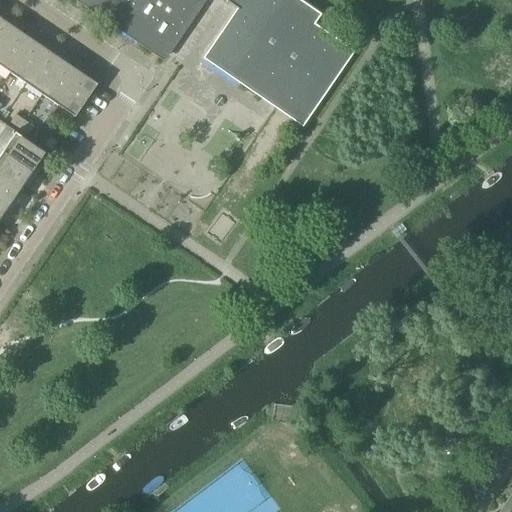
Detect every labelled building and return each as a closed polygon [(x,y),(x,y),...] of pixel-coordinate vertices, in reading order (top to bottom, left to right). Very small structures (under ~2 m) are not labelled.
[(116,25),(163,58),(203,0),(225,0),(239,9),(206,57),(302,123),(351,51),(311,24),(318,14),(297,0),(75,0),(83,5),(85,3),(98,12),(106,18),(105,20),(115,27),(116,25)] [(1,18),(0,19),(0,53),(17,29),(1,18)] [(17,29),(0,53),(0,65),(10,73),(33,40),(17,29)] [(33,40),(10,73),(26,83),(49,50),(33,40)] [(64,61),(49,50),(26,83),(42,94),(64,61)] [(80,72),(64,61),(42,94),(58,105),(80,72)] [(97,83),(80,72),(58,105),(74,117),(97,83)] [(19,128),(24,121),(15,115),(10,122),(19,128)] [(24,121),(19,128),(27,134),(33,127),(24,121)] [(45,152),(15,131),(6,126),(0,134),(0,148),(36,173),(43,162),(40,160),(45,152)] [(51,150),(57,142),(50,137),(44,145),(51,150)] [(36,173),(0,148),(0,175),(20,189),(25,182),(28,184),(36,173)] [(0,201),(11,209),(19,198),(15,195),(20,189),(0,175),(0,201)] [(0,201),(0,218),(1,217),(4,220),(11,209),(0,201)]
